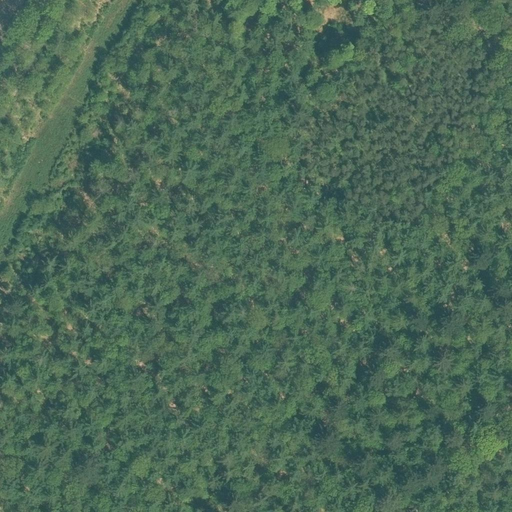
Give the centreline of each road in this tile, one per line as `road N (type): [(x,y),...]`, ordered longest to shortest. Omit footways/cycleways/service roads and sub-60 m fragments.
road 1 (track): [(154,511),(0,440)]
road 2 (track): [(511,416),(409,511)]
